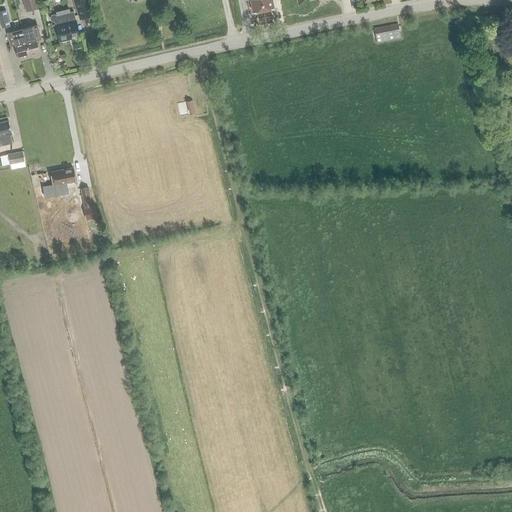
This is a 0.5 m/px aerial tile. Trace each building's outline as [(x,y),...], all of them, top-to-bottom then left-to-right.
[(22,0),(26,12),(39,8),(36,0),(22,0)] [(72,0),(79,20),(93,16),(87,0),(72,0)] [(250,1),(253,13),(273,9),(273,8),(274,8),(271,0),(248,0),(249,1),(250,1)] [(56,15),(55,15),(54,14),(51,15),(50,18),(50,21),(55,23),(59,42),(72,39),(71,37),(79,35),(73,12),(70,12),(69,9),(55,12),(56,15)] [(400,38),(398,24),(374,28),(376,43),(400,38)] [(37,25),(22,29),(30,58),(40,55),(37,39),(41,38),(37,25)] [(19,60),(30,58),(22,29),(7,32),(11,45),(15,44),(19,60)] [(192,100),(185,101),(188,115),(195,113),(192,100)] [(0,122),(0,145),(12,143),(10,133),(11,133),(8,120),(0,122)] [(26,167),(23,151),(7,154),(9,164),(10,164),(11,169),(26,167)] [(62,190),(61,184),(75,181),(72,168),(50,172),(53,186),(55,192),(56,193),(60,192),(62,190)] [(80,188),(84,207),(91,206),(88,187),(80,188)] [(95,206),(92,206),(84,207),(86,220),(97,218),(95,206)]
